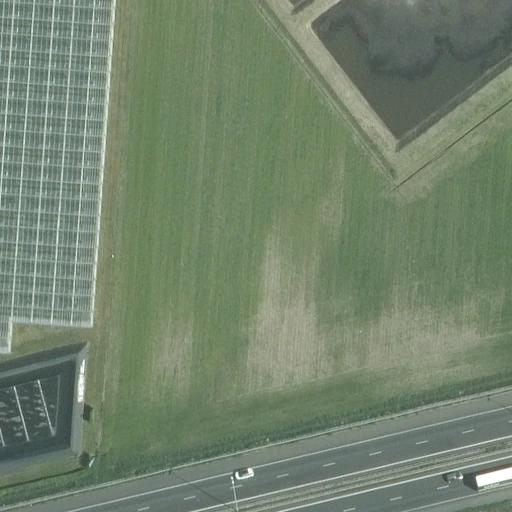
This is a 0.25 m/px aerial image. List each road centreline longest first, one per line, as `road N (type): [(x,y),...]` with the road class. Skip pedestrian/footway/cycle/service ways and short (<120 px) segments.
road 1 (motorway): [(511,420),(124,511)]
road 2 (motorway): [(344,511),(511,472)]
